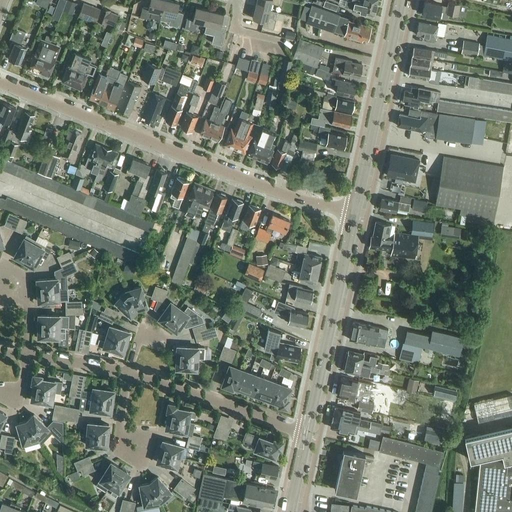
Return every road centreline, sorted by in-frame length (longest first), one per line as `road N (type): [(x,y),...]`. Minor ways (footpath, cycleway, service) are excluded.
road 1 (unclassified): [(354,213),(254,184),(0,83)]
road 2 (tertiary): [(306,436),(354,213)]
road 3 (tertiary): [(354,213),(401,0)]
road 4 (residential): [(126,376),(306,436)]
